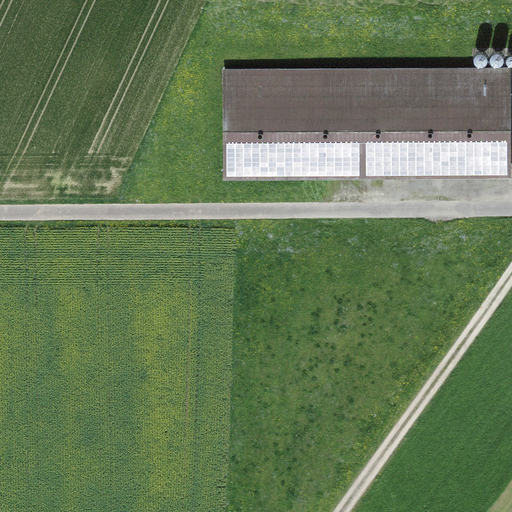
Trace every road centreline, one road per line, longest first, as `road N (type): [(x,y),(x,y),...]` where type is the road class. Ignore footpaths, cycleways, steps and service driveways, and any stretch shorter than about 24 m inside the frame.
road 1 (unclassified): [(0,212),(511,209)]
road 2 (track): [(343,511),(511,273)]
